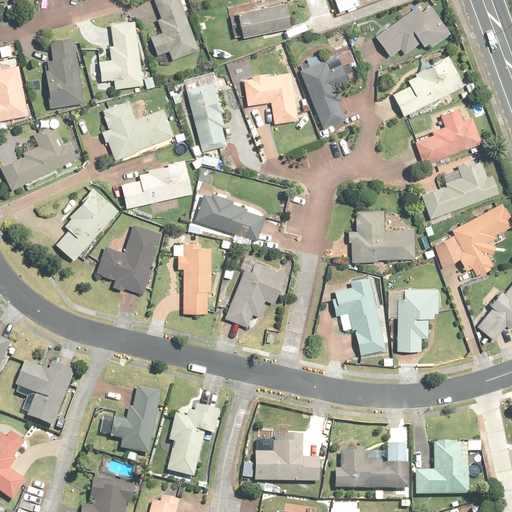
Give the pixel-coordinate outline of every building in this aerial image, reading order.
[(198,51),(179,0),(151,0),(163,33),(148,38),(154,57),(166,52),(169,61),(198,51)] [(355,0),(331,0),(337,13),(357,5),(355,0)] [(422,0),(421,0),(372,36),(387,56),(397,49),(402,56),(419,43),(425,50),(448,33),(422,0)] [(285,1),(234,12),(240,39),(291,27),(285,1)] [(144,86),(138,21),(110,23),(111,43),(106,44),(107,58),(96,59),(98,81),(112,80),(113,88),(144,86)] [(83,102),(75,37),(49,40),(51,59),(41,60),(47,107),(83,102)] [(334,52),(295,68),(320,128),(347,117),(335,88),(347,83),(334,52)] [(390,94),(402,116),(462,87),(446,53),(418,67),(420,71),(405,79),(408,85),(390,94)] [(16,63),(0,66),(0,120),(27,115),(16,63)] [(289,70),(239,79),(245,107),(267,103),(271,124),(298,119),(289,70)] [(212,81),(183,88),(199,150),(227,143),(212,81)] [(98,131),(112,162),(173,135),(161,108),(136,119),(127,99),(99,112),(106,128),(98,131)] [(411,138),(421,164),(480,142),(465,102),(437,113),(442,127),(411,138)] [(0,163),(0,172),(9,190),(74,157),(56,122),(31,134),(37,145),(0,163)] [(418,193),(428,219),(498,192),(483,155),(439,172),(443,184),(418,193)] [(217,158),(203,156),(201,165),(216,168),(217,158)] [(118,184),(124,209),(193,193),(185,159),(138,170),(140,180),(118,184)] [(52,245),(71,262),(117,211),(90,187),(60,221),(68,228),(52,245)] [(202,194),(192,221),(254,242),(264,215),(202,194)] [(450,233),(429,243),(441,269),(457,261),(463,272),(471,268),(474,277),(500,265),(487,238),(511,226),(511,224),(501,202),(447,227),(450,233)] [(348,243),(348,262),(376,262),(376,258),(413,259),(414,230),(383,229),(383,210),(355,209),(354,230),(344,230),(344,243),(348,243)] [(104,244),(91,280),(140,296),(161,232),(133,223),(124,251),(104,244)] [(210,242),(181,242),(181,251),(175,251),(175,271),(180,271),(179,314),(209,315),(210,242)] [(242,268),(221,319),(250,331),(263,301),(273,305),(286,272),(252,258),(247,270),(242,268)] [(385,350),(367,276),(347,281),(348,286),(328,291),(334,316),(338,315),(343,332),(351,330),(357,356),(385,350)] [(489,307),(473,324),(492,340),(506,324),(510,328),(511,325),(511,279),(501,292),(494,286),(482,301),(489,307)] [(396,287),(394,351),(419,352),(419,338),(427,339),(428,318),(437,318),(437,288),(396,287)] [(0,367),(10,342),(0,337),(0,367)] [(25,417),(51,426),(74,367),(44,356),(40,366),(23,359),(13,385),(34,394),(25,417)] [(148,455),(160,390),(133,385),(127,417),(112,414),(108,436),(120,438),(117,449),(148,455)] [(171,440),(164,470),(194,477),(204,433),(213,435),(219,408),(189,402),(186,414),(172,411),(166,439),(171,440)] [(0,428),(0,494),(12,503),(28,478),(9,467),(24,443),(0,428)] [(253,440),(252,480),(319,481),(319,456),(301,456),(301,432),(278,431),(277,440),(253,440)] [(413,468),(412,495),(468,495),(469,441),(430,441),(430,468),(413,468)] [(332,489),(406,491),(406,461),(379,460),(379,448),(338,447),(337,467),(333,467),(332,489)] [(78,501),(75,511),(120,511),(126,484),(90,477),(86,502),(78,501)] [(151,491),(145,511),(175,511),(179,499),(151,491)]
